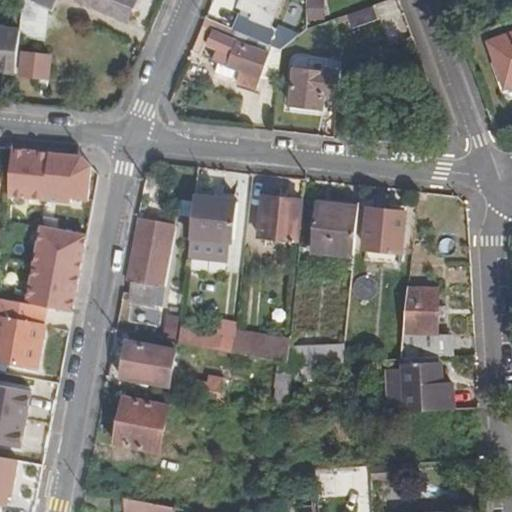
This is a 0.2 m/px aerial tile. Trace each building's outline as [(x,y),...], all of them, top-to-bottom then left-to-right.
[(22,0),(20,31),(19,37),(43,40),(45,9),(23,0),(22,0)] [(49,11),(53,0),(23,0),(45,9),(49,11)] [(75,0),(125,21),(133,0),(75,0)] [(281,0),(243,0),(241,8),(254,13),(251,20),(245,35),(277,49),(284,34),(269,28),(281,0)] [(326,22),(330,2),(320,0),(311,0),(308,19),(326,22)] [(374,7),(356,14),(346,17),(351,32),(379,22),(374,7)] [(238,15),(251,20),(254,13),(241,8),(238,15)] [(256,76),(264,51),(231,44),(232,39),(227,36),(230,29),(216,23),(207,45),(227,55),(224,66),(256,76)] [(19,37),(20,31),(0,28),(0,71),(15,73),(19,37)] [(507,86),(511,84),(511,36),(492,44),(507,86)] [(45,80),(50,56),(24,52),(21,76),(45,80)] [(289,105),(320,108),(322,94),(338,96),(341,69),(322,66),(321,74),(293,70),(289,105)] [(319,118),(320,108),(289,105),(288,114),(319,118)] [(80,156),(48,153),(10,149),(7,192),(69,201),(70,197),(87,198),(90,166),(80,156)] [(297,240),(301,201),(263,197),(259,235),(297,240)] [(233,244),(237,205),(194,200),(190,240),(233,244)] [(354,256),(359,208),(318,204),(312,251),(354,256)] [(400,252),(405,212),(370,208),(366,249),(400,252)] [(162,287),(174,227),(139,219),(127,279),(132,280),(128,299),(156,303),(160,287),(162,287)] [(71,312),(78,273),(86,235),(37,225),(22,302),(47,307),(71,312)] [(435,333),(436,289),(415,288),(415,333),(435,333)] [(206,318),(208,294),(189,292),(186,315),(206,318)] [(180,324),(183,297),(173,296),(168,322),(180,324)] [(47,307),(22,302),(0,297),(0,358),(35,366),(47,307)] [(458,353),(457,340),(428,342),(427,346),(414,346),(413,349),(404,350),(404,356),(458,353)] [(168,386),(173,362),(151,358),(153,347),(127,342),(120,377),(168,386)] [(343,362),(344,347),(290,350),(288,364),(292,365),(343,362)] [(399,369),(402,410),(450,408),(448,383),(439,383),(438,363),(435,363),(435,357),(401,358),(398,359),(399,369)] [(402,410),(399,369),(384,370),(386,412),(402,410)] [(219,402),(223,386),(200,381),(197,397),(219,402)] [(0,444),(18,449),(30,392),(0,386),(0,444)] [(288,420),(290,398),(278,396),(276,417),(288,420)] [(158,455),(167,408),(123,399),(114,445),(158,455)] [(0,506),(22,509),(27,460),(0,457),(0,506)] [(390,479),(390,465),(369,466),(370,480),(390,479)] [(122,508),(121,498),(110,495),(108,506),(122,508)] [(122,508),(121,511),(170,511),(171,507),(121,498),(122,508)]
